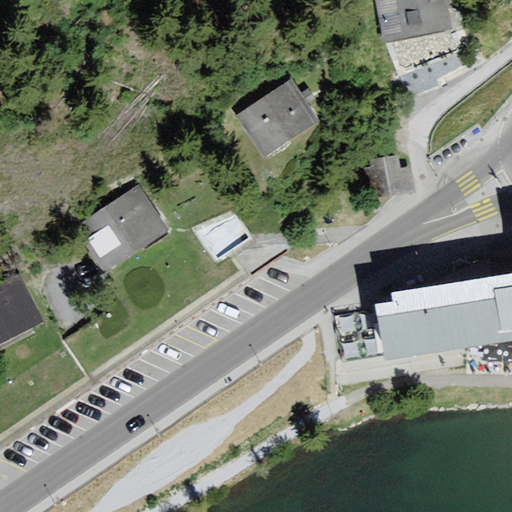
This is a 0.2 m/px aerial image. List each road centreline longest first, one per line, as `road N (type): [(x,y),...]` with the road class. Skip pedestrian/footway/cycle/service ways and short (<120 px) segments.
road 1 (secondary): [(0,504),(437,219)]
road 2 (residential): [(437,219),(416,160),(429,116),(511,50)]
